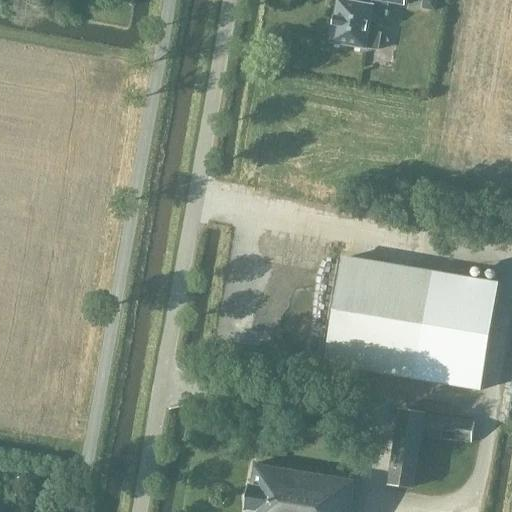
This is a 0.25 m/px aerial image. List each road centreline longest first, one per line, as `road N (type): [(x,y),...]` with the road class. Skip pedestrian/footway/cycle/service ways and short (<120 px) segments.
road 1 (unclassified): [(137,511),(227,0)]
road 2 (unclassified): [(167,0),(79,511)]
